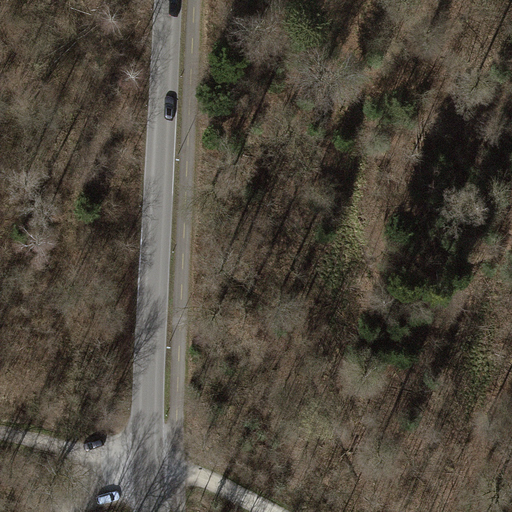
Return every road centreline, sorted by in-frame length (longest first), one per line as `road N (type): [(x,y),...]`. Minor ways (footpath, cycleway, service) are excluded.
road 1 (tertiary): [(146,511),(140,462),(164,0)]
road 2 (track): [(0,435),(140,462)]
road 3 (track): [(140,462),(172,466),(269,511)]
